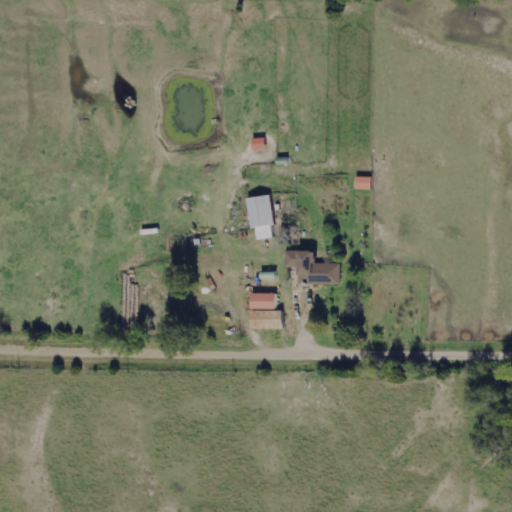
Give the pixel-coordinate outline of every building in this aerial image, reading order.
[(257,151),(270,150),(268,138),(256,139),(257,151)] [(375,178),(359,177),(359,189),(375,190),(375,178)] [(248,200),(272,197),(276,227),(271,228),(272,239),(258,241),(256,230),(253,231),(248,200)] [(341,264),(341,286),(299,285),(300,269),(286,268),(286,252),(319,252),(318,264),(341,264)] [(167,274),(167,301),(131,301),(131,274),(167,274)] [(278,294),(278,312),(287,312),(287,330),(253,330),(253,294),(278,294)]
